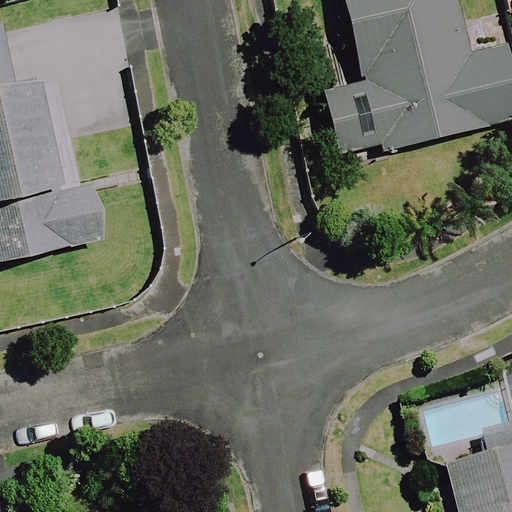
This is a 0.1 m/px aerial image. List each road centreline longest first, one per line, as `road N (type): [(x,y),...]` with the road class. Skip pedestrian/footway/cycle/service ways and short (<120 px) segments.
road 1 (residential): [(189,0),(266,364)]
road 2 (residential): [(0,427),(266,364)]
road 3 (residential): [(266,364),(434,305),(511,267)]
road 4 (residential): [(266,364),(293,511)]
